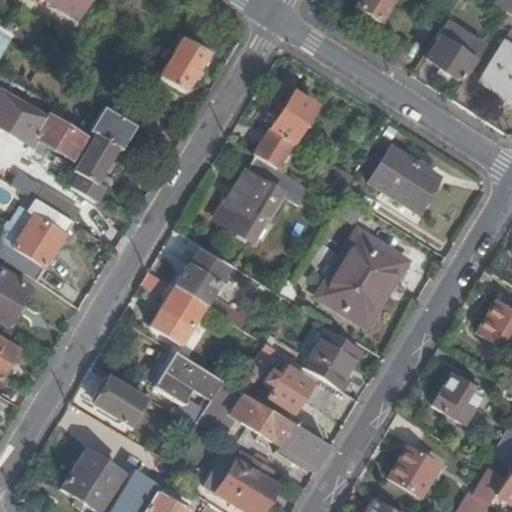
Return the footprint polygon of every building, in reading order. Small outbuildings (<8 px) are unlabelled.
[(32,0),(78,27),(94,0),(32,0)] [(360,0),(352,13),(376,28),(392,0),(360,0)] [(439,0),(429,19),(442,27),(443,25),(458,0),(439,0)] [(494,0),(487,0),(484,6),(489,9),(494,0)] [(511,0),(494,0),(489,9),(503,18),(511,24),(511,0)] [(456,87),(468,67),(471,69),(483,50),(443,25),(442,27),(431,45),(434,48),(423,66),(456,87)] [(0,65),(16,38),(0,28),(0,65)] [(21,30),(16,38),(60,67),(69,53),(46,39),(43,44),(21,30)] [(511,104),(511,37),(507,35),(476,86),(507,105),(511,104)] [(73,48),(98,64),(103,56),(78,40),(73,48)] [(183,100),(207,62),(181,46),(158,84),(183,100)] [(69,53),(60,67),(83,82),(93,66),(70,52),(69,53)] [(313,113),(291,99),(253,162),(274,175),(313,113)] [(65,192),(97,212),(108,194),(98,188),(118,154),(121,156),(136,132),(104,111),(83,143),(68,167),(71,170),(74,166),(76,166),(78,167),(78,169),(76,173),(67,189),(65,192)] [(55,115),(36,146),(68,167),(83,143),(61,129),(66,122),(55,115)] [(182,118),(171,135),(182,142),(192,124),(182,118)] [(415,219),(436,183),(388,153),(366,189),(415,219)] [(283,198),(296,206),(304,193),(274,175),(253,162),(213,226),(243,245),(258,223),(265,227),(283,198)] [(353,181),(343,174),(323,206),(333,212),(341,200),(353,181)] [(69,212),(52,201),(44,212),(62,223),(69,212)] [(6,258),(1,255),(0,255),(0,263),(34,286),(71,229),(62,223),(44,212),(36,207),(30,216),(19,209),(0,238),(0,244),(10,251),(6,258)] [(406,269),(359,239),(320,301),(367,331),(406,269)] [(222,276),(195,258),(173,295),(200,312),(222,276)] [(0,277),(0,328),(5,332),(29,296),(0,277)] [(140,290),(161,302),(167,292),(147,279),(140,290)] [(150,333),(178,350),(200,312),(173,295),(150,333)] [(505,360),(511,349),(511,304),(501,298),(474,341),(505,360)] [(219,314),(212,310),(208,317),(214,321),(219,324),(225,314),(221,311),(219,314)] [(204,321),(211,326),(214,321),(208,317),(206,316),(204,321)] [(343,381),(357,357),(325,338),(302,374),(339,396),(346,383),(343,381)] [(269,341),(263,351),(272,357),(291,369),(298,358),(269,341)] [(0,385),(17,358),(0,346),(0,385)] [(272,357),(263,351),(247,378),(253,381),(256,383),(272,357)] [(175,360),(166,355),(144,391),(153,397),(175,360)] [(221,388),(175,360),(153,397),(182,415),(193,397),(209,407),(221,388)] [(270,395),(265,404),(290,419),(307,390),(275,369),(262,389),(270,395)] [(247,378),(242,386),(238,392),(243,395),(253,381),(247,378)] [(242,386),(235,381),(228,393),(235,397),(238,392),(242,386)] [(97,405),(93,411),(127,432),(142,407),(104,383),(92,401),(97,405)] [(460,433),(479,402),(448,383),(430,414),(460,433)] [(221,388),(209,407),(314,476),(328,455),(241,401),(235,397),(228,393),(221,388)] [(243,395),(238,392),(235,397),(241,401),(245,396),(243,395)] [(193,397),(182,415),(178,422),(194,431),(209,407),(193,397)] [(511,430),(493,463),(510,474),(511,470),(511,430)] [(417,504),(435,475),(404,455),(386,486),(417,504)] [(86,511),(101,511),(120,482),(84,459),(61,496),(86,511)] [(228,511),(263,511),(274,494),(219,461),(199,494),(228,511)] [(511,511),(511,470),(510,474),(501,487),(492,502),(507,511),(511,511)] [(470,502),(484,510),(499,486),(485,477),(477,491),(470,502)] [(157,494),(132,478),(109,511),(145,511),(153,500),(157,494)] [(173,511),(153,500),(145,511),(173,511)]
